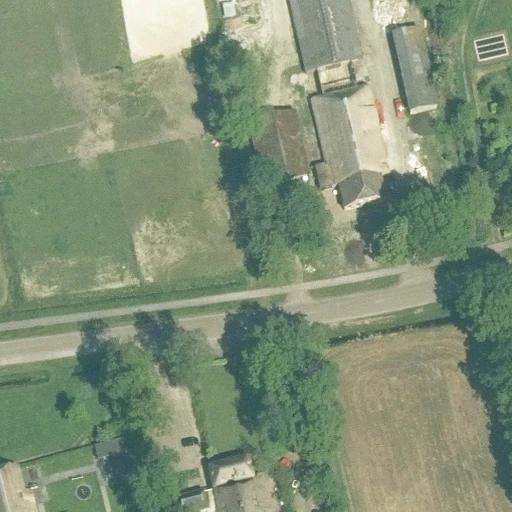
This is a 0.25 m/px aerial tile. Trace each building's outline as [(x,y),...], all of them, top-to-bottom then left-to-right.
[(255,28),(249,0),(209,0),(210,2),(203,3),(209,36),(255,28)] [(355,97),(348,69),(360,64),(345,0),(287,0),(305,78),(317,75),(323,103),(311,105),(325,169),(313,172),(318,193),(337,188),(343,213),(383,205),(377,182),(385,180),(366,93),(355,97)] [(437,112),(419,33),(391,40),(408,119),(437,112)] [(245,126),(259,192),(309,181),(296,115),(245,126)] [(125,444),(94,452),(97,465),(111,461),(117,484),(135,479),(129,457),(125,444)] [(267,511),(260,483),(253,485),(248,462),(209,473),(214,495),(207,497),(206,493),(174,503),(176,511),(267,511)] [(0,511),(33,511),(29,496),(22,497),(16,472),(0,476),(0,511)]
